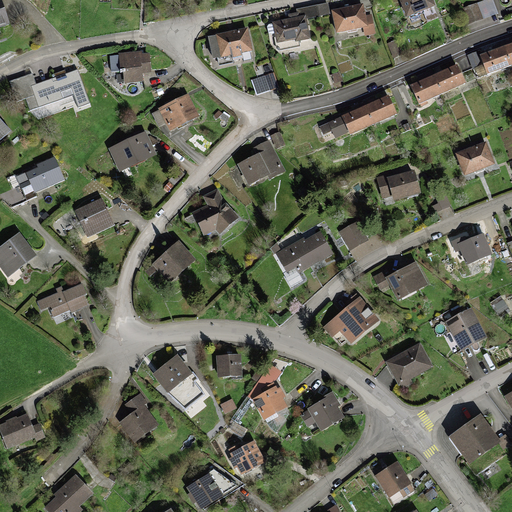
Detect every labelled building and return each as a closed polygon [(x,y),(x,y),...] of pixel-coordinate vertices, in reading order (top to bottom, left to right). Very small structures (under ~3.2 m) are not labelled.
[(4,0),(0,0),(0,27),(13,23),(4,0)] [(437,0),(402,0),(410,21),(441,11),(437,0)] [(367,8),(335,15),(341,40),(364,33),(367,38),(378,35),(367,8)] [(309,19),(272,25),(277,48),(314,43),(309,19)] [(250,31),(210,41),(217,69),(257,60),(250,31)] [(511,43),(481,55),(487,72),(511,63),(511,43)] [(145,54),(120,57),(126,87),(147,84),(145,76),(156,75),(153,60),(146,60),(145,54)] [(457,64),(411,85),(419,102),(465,82),(457,64)] [(86,94),(79,74),(32,88),(29,80),(12,85),(18,104),(36,98),(42,117),(80,105),(77,97),(86,94)] [(274,74),(252,82),(258,99),(281,91),(274,74)] [(388,96),(320,127),(324,133),(332,129),(336,137),(350,131),(351,133),(396,113),(388,96)] [(194,100),(165,112),(174,133),(204,120),(194,100)] [(0,149),(16,136),(0,118),(0,149)] [(150,138),(113,153),(122,173),(159,158),(150,138)] [(269,140),(254,148),(257,154),(238,164),(249,184),(268,174),(270,178),(284,170),(269,140)] [(494,163),(486,142),(457,153),(465,174),(494,163)] [(58,161),(21,179),(30,201),(68,183),(58,161)] [(385,176),(377,178),(383,198),(393,195),(395,199),(420,192),(414,170),(385,178),(385,176)] [(208,205),(193,213),(204,234),(216,228),(220,233),(238,217),(224,202),(217,190),(204,196),(208,205)] [(433,206),(438,217),(453,211),(449,201),(433,206)] [(104,203),(76,216),(89,240),(116,227),(104,203)] [(356,222),(340,232),(350,249),(367,240),(356,222)] [(303,239),(277,254),(287,271),(296,266),(299,272),(332,253),(320,232),(304,241),(303,239)] [(498,254),(488,233),(464,245),(474,266),(498,254)] [(20,239),(0,252),(0,269),(10,283),(38,262),(20,239)] [(195,259),(179,241),(154,264),(170,281),(195,259)] [(433,287),(421,264),(390,279),(402,302),(433,287)] [(83,287),(41,304),(44,312),(50,311),(54,322),(91,309),(83,287)] [(384,323),(363,298),(326,327),(335,337),(344,331),(355,345),(384,323)] [(490,339),(474,309),(449,323),(465,352),(490,339)] [(437,368),(424,345),(390,364),(403,388),(437,368)] [(197,374),(182,355),(157,375),(173,394),(197,374)] [(247,377),(246,356),(221,357),(222,378),(247,377)] [(296,406),(284,386),(257,401),(269,421),(296,406)] [(351,417),(335,394),(303,415),(312,428),(319,423),(327,433),(351,417)] [(162,425),(140,395),(127,405),(134,415),(122,423),(136,443),(162,425)] [(31,413),(1,426),(11,450),(41,437),(31,413)] [(509,446),(486,414),(453,438),(470,461),(468,463),(477,476),(508,454),(504,449),(509,446)] [(271,464),(258,442),(235,455),(248,476),(271,464)] [(414,482),(400,462),(378,478),(391,497),(414,482)] [(245,485),(218,470),(192,487),(196,494),(191,497),(197,507),(202,504),(206,510),(245,485)] [(79,511),(98,495),(80,475),(58,495),(61,498),(49,509),(51,511),(79,511)]
